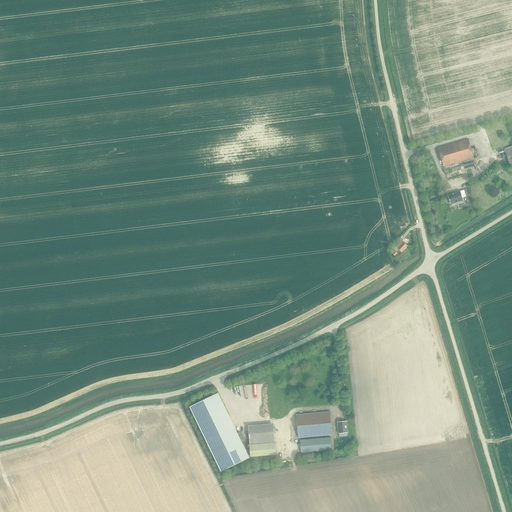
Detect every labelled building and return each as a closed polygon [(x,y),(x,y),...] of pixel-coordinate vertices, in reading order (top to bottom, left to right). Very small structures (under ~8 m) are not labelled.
[(438,148),(443,166),(473,157),(468,139),(438,148)] [(462,198),(466,197),(464,190),(460,191),(448,195),(451,204),(463,200),(462,198)] [(396,246),(401,252),(406,246),(401,241),(396,246)] [(255,399),(253,386),(242,387),(244,400),(255,399)] [(191,408),(221,470),(248,457),(218,394),(191,408)] [(296,415),(298,437),(332,434),(330,412),(296,415)] [(337,422),(338,433),(347,432),(346,421),(337,422)] [(247,427),(250,457),(275,455),(273,425),(247,427)] [(300,440),(301,452),(331,450),(330,438),(300,440)]
